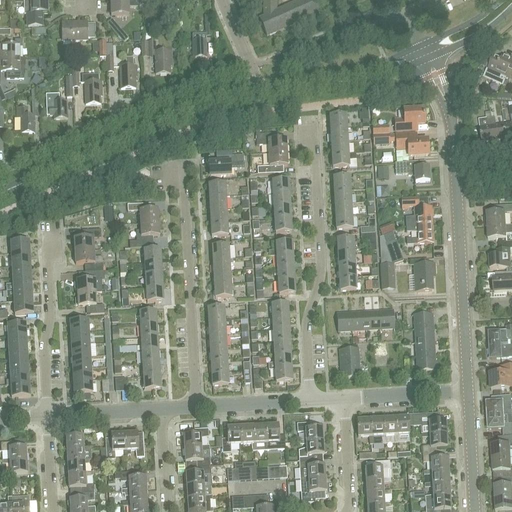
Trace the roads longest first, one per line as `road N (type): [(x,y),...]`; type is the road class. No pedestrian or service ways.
road 1 (residential): [(310,401),(306,325),(321,266),(313,128)]
road 2 (tertiary): [(0,194),(203,104),(255,94)]
road 3 (residential): [(0,169),(248,61)]
road 4 (residential): [(197,408),(183,179)]
road 5 (tertiary): [(255,94),(341,82),(423,51)]
road 6 (residential): [(48,416),(48,243)]
road 7 (residential): [(463,304),(455,160)]
road 8 (residential): [(345,399),(468,392)]
road 9 (residential): [(475,511),(468,392)]
